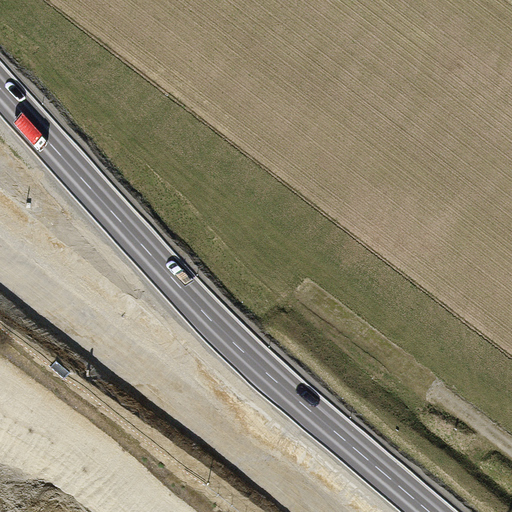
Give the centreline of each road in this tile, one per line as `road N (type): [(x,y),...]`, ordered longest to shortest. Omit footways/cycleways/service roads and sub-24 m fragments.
road 1 (primary): [(430,511),(203,312),(0,89)]
road 2 (primary): [(0,254),(331,511)]
